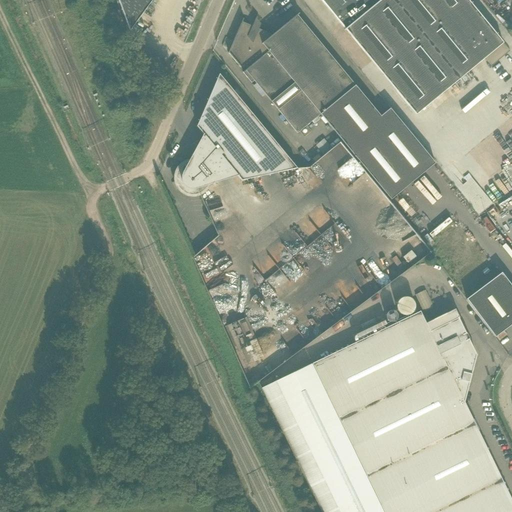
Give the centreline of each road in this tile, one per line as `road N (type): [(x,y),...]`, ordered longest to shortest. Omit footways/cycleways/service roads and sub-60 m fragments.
road 1 (unknown): [(511,383),(441,287),(416,277),(297,359),(288,369),(289,389),(356,511)]
road 2 (track): [(0,496),(106,260),(91,212)]
road 3 (unclassified): [(91,212),(96,192),(149,164),(214,0)]
road 4 (track): [(99,190),(86,190),(72,167),(0,9)]
